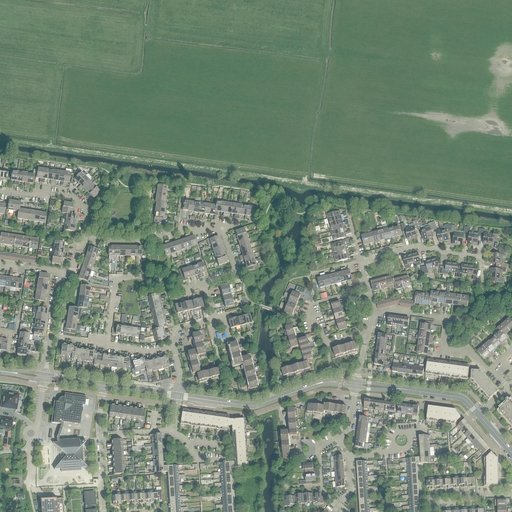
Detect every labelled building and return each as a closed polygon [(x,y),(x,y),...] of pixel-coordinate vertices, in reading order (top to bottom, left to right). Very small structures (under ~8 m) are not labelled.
[(0,181),(7,182),(8,171),(0,169),(0,181)] [(76,181),(78,183),(85,177),(81,173),(77,177),(74,179),(71,182),(73,184),(76,181)] [(79,190),(89,181),(85,177),(78,183),(80,185),(77,188),(79,190)] [(92,184),(89,181),(79,190),(81,192),(84,189),(86,191),(92,184)] [(89,195),(96,188),(92,184),(86,191),(88,193),(85,196),(86,198),(89,195)] [(100,192),(96,188),(89,195),(93,199),(92,200),(94,203),(103,194),(101,191),(100,192)] [(13,211),(18,212),(19,210),(20,205),(23,205),(23,201),(20,200),(20,203),(15,202),(13,211)] [(258,207),(257,207),(254,206),(254,208),(249,207),(247,216),(252,217),(252,219),(256,219),(258,207)] [(326,215),(327,219),(341,216),(339,211),(326,215)] [(413,227),(409,228),(412,239),(417,238),(414,229),(418,228),(420,227),(419,223),(418,220),(415,221),(412,222),(413,227)] [(429,227),(425,228),(428,239),(432,238),(430,231),(436,229),(434,222),(428,224),(429,227)] [(421,223),(419,223),(420,227),(418,228),(419,230),(420,230),(423,240),(428,239),(425,228),(423,229),(421,223)] [(408,240),(412,239),(409,228),(405,229),(404,224),(400,225),(402,232),(405,231),(408,240)] [(445,229),(440,230),(443,241),(448,240),(446,233),(450,232),(451,232),(452,226),(448,225),(444,226),(445,229)] [(463,235),(466,235),(467,228),(464,227),(463,234),(459,233),(457,245),(462,245),(463,235)] [(233,239),(246,234),(244,229),(235,232),(236,235),(232,236),(233,239)] [(478,237),(481,237),(482,230),(479,229),(478,234),(474,234),(472,245),(477,246),(478,237)] [(497,239),(498,232),(494,231),(493,234),(489,234),(487,245),(492,246),(493,240),(497,240),(497,239)] [(345,233),(331,237),(333,241),(346,238),(345,233)] [(0,243),(7,245),(8,235),(1,234),(0,238),(0,243)] [(191,247),(187,234),(185,235),(186,239),(183,240),(186,249),(191,247)] [(197,245),(194,237),(191,238),(189,234),(187,234),(191,247),(197,245)] [(7,245),(14,246),(16,236),(8,235),(7,245)] [(21,247),(23,237),(16,236),(14,246),(21,247)] [(21,247),(29,248),(30,238),(23,237),(21,247)] [(186,249),(183,240),(180,241),(179,237),(177,238),(181,251),(186,249)] [(220,242),(219,237),(209,240),(211,245),(220,242)] [(29,248),(36,249),(38,240),(30,238),(29,248)] [(177,238),(174,239),(176,243),(173,243),(176,252),(181,251),(177,238)] [(236,249),(249,244),(247,239),(238,242),(239,245),(235,246),(236,249)] [(169,240),(166,241),(171,254),(176,252),(173,243),(170,244),(169,240)] [(171,254),(166,241),(164,242),(165,246),(162,247),(165,256),(171,254)] [(330,245),(332,249),(345,246),(344,241),(330,245)] [(211,245),(213,250),(222,247),(220,242),(211,245)] [(242,252),(250,249),(249,244),(236,249),(237,251),(241,250),(242,252)] [(89,248),(87,252),(96,255),(98,251),(92,248),(92,246),(88,245),(88,248),(89,248)] [(491,254),(490,258),(503,260),(504,256),(505,256),(507,246),(499,245),(498,255),(491,254)] [(222,247),(213,250),(215,256),(224,252),(222,247)] [(239,259),(252,255),(250,249),(242,252),(243,255),(239,257),(239,259)] [(94,261),(96,255),(87,252),(86,256),(82,254),(81,257),(94,261)] [(215,256),(216,261),(225,258),(224,252),(215,256)] [(414,263),(412,254),(406,256),(403,257),(405,261),(407,268),(410,267),(409,264),(414,263)] [(245,263),(254,260),(252,255),(239,259),(240,261),(244,260),(245,263)] [(348,255),(334,258),(335,263),(349,259),(348,255)] [(93,266),(94,261),(81,257),(81,259),(85,260),(84,263),(93,266)] [(225,258),(216,261),(218,266),(227,263),(225,258)] [(430,260),(433,269),(438,267),(438,266),(441,265),(439,258),(436,259),(430,260)] [(503,260),(490,258),(490,263),(498,264),(498,267),(505,268),(508,268),(508,265),(503,265),(503,260)] [(254,260),(245,263),(247,268),(245,268),(246,272),(258,268),(257,265),(259,264),(258,259),(254,260)] [(423,267),(425,274),(428,273),(428,270),(433,269),(430,260),(425,262),(426,266),(423,267)] [(451,272),(452,263),(446,262),(445,267),(443,267),(442,274),(448,275),(448,272),(451,272)] [(78,267),(91,271),(93,266),(84,263),(83,266),(79,265),(78,267)] [(202,273),(205,272),(206,272),(203,263),(196,265),(201,278),(204,277),(202,273)] [(452,263),(451,272),(456,273),(455,277),(458,278),(459,271),(457,270),(458,264),(452,263)] [(199,279),(201,278),(196,265),(191,267),(193,276),(198,275),(199,279)] [(462,273),(467,274),(469,265),(463,265),(462,271),(459,271),(458,278),(461,278),(462,273)] [(474,266),(469,265),(467,274),(473,275),(472,280),(475,280),(476,273),(477,267),(474,266)] [(89,276),(91,271),(78,267),(77,269),(81,271),(80,273),(89,276)] [(185,269),(188,278),(190,277),(191,281),(193,281),(192,277),(193,276),(191,267),(185,269)] [(352,280),(350,275),(349,271),(346,272),(345,268),(343,268),(346,281),(352,280)] [(185,279),(188,278),(185,269),(182,270),(182,269),(178,270),(182,282),(186,281),(185,279)] [(341,283),(339,274),(336,274),(335,270),(332,271),(336,284),(341,283)] [(78,279),(83,280),(87,282),(89,276),(80,273),(79,276),(75,275),(75,277),(78,279)] [(331,285),(328,276),(325,277),(324,273),(322,274),(325,287),(331,285)] [(501,278),(501,275),(490,274),(489,278),(496,279),(496,282),(503,283),(504,278),(501,278)] [(393,280),(394,280),(393,276),(385,278),(388,288),(395,286),(393,280)] [(407,289),(407,287),(411,286),(408,276),(401,278),(403,288),(404,290),(407,289)] [(388,288),(385,278),(378,280),(381,290),(388,288)] [(403,288),(401,278),(394,280),(393,280),(395,286),(396,290),(403,288)] [(381,290),(378,280),(371,282),(373,292),(381,290)] [(300,295),(292,292),(290,291),(288,296),(290,297),(298,300),(300,295)] [(431,292),(431,296),(430,302),(430,306),(433,306),(433,303),(437,303),(439,293),(431,292)] [(441,307),(444,308),(446,294),(439,293),(437,303),(441,304),(441,307)] [(159,294),(148,296),(156,329),(152,330),(155,342),(166,339),(163,328),(167,328),(159,294)] [(418,308),(422,308),(423,295),(416,294),(414,304),(419,304),(418,308)] [(448,305),(452,305),(454,295),(446,294),(444,308),(448,308),(448,305)] [(431,296),(423,295),(422,308),(425,308),(425,305),(430,306),(430,302),(431,296)] [(456,309),(459,310),(461,296),(454,295),(452,305),(456,306),(456,309)] [(469,297),(461,296),(459,310),(462,310),(463,307),(467,307),(469,297)] [(296,305),(298,300),(290,297),(288,302),(296,305)] [(336,303),(336,301),(335,300),(331,301),(332,304),(331,305),(332,310),(341,307),(339,302),(336,303)] [(288,302),(286,307),(294,310),(296,305),(288,302)] [(181,314),(182,313),(180,304),(175,305),(175,306),(173,307),(174,310),(176,310),(177,314),(181,313),(181,314)] [(292,316),(294,310),(286,307),(284,312),(292,316)] [(503,324),(509,331),(511,329),(511,322),(509,319),(503,324)] [(430,333),(430,330),(431,326),(433,326),(433,322),(427,321),(427,325),(421,324),(420,331),(430,333)] [(75,330),(76,325),(67,324),(66,329),(64,329),(64,332),(69,333),(76,334),(76,331),(75,330)] [(115,335),(138,338),(140,327),(117,324),(115,335)] [(504,336),(509,331),(503,324),(497,329),(500,332),(504,336)] [(429,337),(430,333),(420,331),(419,336),(416,335),(416,338),(419,339),(432,341),(433,337),(429,337)] [(494,337),(503,347),(506,345),(503,342),(507,339),(504,336),(500,332),(494,337)] [(301,336),(302,339),(308,362),(310,361),(310,363),(312,363),(311,361),(311,360),(313,359),(306,338),(311,337),(310,334),(301,336)] [(501,349),(503,347),(494,337),(489,342),(495,349),(498,346),(501,349)] [(308,362),(302,339),(298,340),(304,361),(307,361),(308,361),(308,362)] [(432,344),(432,341),(419,339),(418,346),(428,348),(428,344),(432,344)] [(349,342),(346,343),(347,345),(340,347),(339,345),(336,346),(337,348),(333,349),(335,358),(357,352),(355,348),(358,347),(356,340),(353,341),(354,343),(350,344),(349,342)] [(483,347),(492,357),(494,355),(492,352),(495,349),(489,342),(483,347)] [(292,348),(298,346),(297,343),(289,345),(290,349),(285,350),(286,353),(293,351),(292,348)] [(60,355),(66,356),(71,357),(71,359),(94,362),(93,365),(128,369),(130,358),(96,354),(96,351),(73,348),(74,346),(62,344),(60,355)] [(427,352),(428,348),(418,346),(417,354),(430,356),(431,352),(427,352)] [(492,357),(483,347),(477,352),(484,359),(487,356),(489,359),(492,357)] [(191,348),(189,349),(195,373),(199,372),(194,350),(191,351),(191,348)] [(195,373),(189,349),(186,349),(187,352),(186,352),(191,374),(195,373)] [(241,358),(242,362),(250,359),(249,356),(248,356),(247,353),(243,354),(244,357),(241,358)] [(146,373),(169,367),(166,356),(144,362),(143,358),(132,361),(134,369),(132,370),(134,376),(141,374),(140,370),(145,369),(146,373)] [(240,360),(232,362),(232,366),(234,366),(235,369),(239,368),(238,365),(241,364),(240,360)] [(312,365),(309,366),(308,362),(304,363),(306,372),(313,370),(312,365)] [(425,374),(439,376),(441,364),(427,362),(425,374)] [(439,376),(453,378),(455,365),(441,364),(439,376)] [(467,380),(469,367),(455,365),(453,378),(467,380)] [(217,378),(221,377),(220,376),(223,375),(221,371),(219,371),(218,369),(214,370),(217,378)] [(479,371),(471,371),(471,378),(469,380),(478,390),(488,382),(479,371)] [(488,401),(497,393),(488,382),(478,390),(488,401)] [(2,407),(16,409),(18,395),(4,393),(2,407)] [(82,406),(85,406),(86,397),(64,394),(64,398),(63,397),(62,398),(61,398),(60,398),(60,399),(59,399),(59,400),(58,400),(58,401),(58,402),(54,402),(51,423),(60,424),(61,422),(60,427),(56,438),(57,443),(53,444),(65,455),(65,457),(54,470),(61,470),(61,472),(81,471),(81,468),(87,468),(83,464),(82,446),(86,442),(79,442),(79,439),(59,441),(59,443),(58,438),(62,428),(63,423),(80,425),(82,406)] [(125,407),(118,406),(119,402),(115,401),(114,405),(110,405),(109,416),(143,421),(145,410),(141,409),(142,405),(137,404),(137,409),(130,408),(130,403),(126,403),(125,407)] [(345,416),(345,415),(346,407),(342,407),(343,404),(339,404),(339,406),(332,405),(332,403),(329,402),(328,405),(324,404),(324,406),(321,406),(321,404),(318,403),(317,406),(308,404),(308,405),(306,405),(305,409),(307,409),(307,414),(323,416),(324,413),(345,416)] [(511,403),(510,402),(508,404),(507,403),(503,406),(504,407),(499,411),(509,422),(511,419),(511,403)] [(435,422),(440,423),(442,410),(428,408),(426,421),(432,421),(432,419),(435,420),(435,422)] [(296,409),(288,409),(289,420),(297,419),(296,409)] [(180,423),(192,424),(194,412),(182,410),(180,423)] [(440,423),(446,423),(446,421),(448,422),(448,424),(454,424),(454,422),(460,418),(456,412),(442,410),(440,423)] [(92,434),(94,412),(88,411),(86,434),(92,434)] [(192,424),(204,426),(205,414),(194,412),(192,424)] [(204,426),(215,428),(217,415),(205,414),(204,426)] [(227,429),(229,420),(229,417),(217,415),(215,428),(227,429)] [(13,423),(13,419),(9,418),(4,418),(0,417),(0,426),(3,427),(7,428),(12,429),(12,425),(13,423)] [(297,419),(289,420),(289,431),(298,430),(297,419)] [(231,420),(232,436),(246,435),(245,420),(231,420)] [(463,421),(457,426),(460,431),(467,425),(463,421)] [(467,425),(460,431),(464,435),(470,429),(467,425)] [(470,429),(464,435),(468,439),(474,433),(470,429)] [(298,430),(289,431),(290,437),(293,436),(293,439),(297,439),(297,436),(299,436),(298,434),(298,433),(298,430)] [(283,462),(288,461),(288,458),(290,458),(288,431),(279,432),(281,459),(283,459),(283,462)] [(474,433),(468,439),(471,443),(478,437),(474,433)] [(247,451),(246,435),(232,436),(233,452),(247,451)] [(478,437),(471,443),(475,447),(481,441),(478,437)] [(122,440),(111,440),(113,475),(124,474),(122,440)] [(481,441),(475,447),(478,451),(485,445),(481,441)] [(485,445),(478,451),(482,455),(489,450),(485,445)] [(248,467),(247,451),(233,452),(234,468),(248,467)] [(333,457),(334,462),(343,461),(343,456),(339,456),(338,453),(332,454),(332,457),(333,457)] [(486,458),(484,458),(484,464),(486,464),(486,467),(484,467),(484,472),(497,472),(496,458),(491,453),(486,458)] [(306,473),(318,472),(318,469),(313,469),(313,468),(312,464),(303,464),(303,470),(304,470),(305,473),(306,473)] [(299,481),(300,485),(312,484),(311,481),(315,481),(315,477),(315,476),(320,475),(319,472),(318,472),(306,473),(306,476),(305,476),(305,481),(299,481)] [(497,486),(497,472),(484,472),(484,478),(486,478),(486,480),(484,480),(484,486),(497,486)] [(469,478),(467,478),(466,478),(467,485),(469,485),(469,487),(475,487),(474,475),(468,476),(469,478)] [(452,479),(450,480),(451,486),(453,486),(453,488),(459,488),(459,485),(458,479),(458,476),(452,477),(452,479)] [(461,479),(458,479),(459,485),(461,485),(461,488),(467,487),(467,485),(466,478),(467,478),(466,476),(460,476),(461,479)] [(436,480),(434,481),(435,487),(437,487),(437,489),(443,489),(443,486),(442,480),(442,477),(436,478),(436,480)] [(444,480),(442,480),(443,486),(445,486),(445,489),(451,488),(451,486),(450,480),(450,477),(444,477),(444,480)] [(435,490),(435,487),(434,481),(434,478),(428,478),(428,481),(426,481),(426,487),(429,487),(429,490),(435,490)] [(345,487),(344,482),(335,482),(335,483),(332,483),(333,491),(341,491),(341,487),(345,487)] [(91,505),(95,505),(94,493),(85,493),(85,490),(82,490),(83,495),(85,495),(85,505),(91,505)] [(155,493),(153,493),(153,500),(155,500),(155,502),(161,502),(161,490),(155,491),(155,493)] [(139,494),(137,494),(136,495),(137,501),(139,501),(139,503),(145,503),(145,502),(145,500),(145,494),(144,491),(138,492),(139,494)] [(153,493),(153,491),(147,491),(147,494),(145,494),(145,500),(145,502),(147,502),(147,503),(153,502),(153,500),(153,493)] [(122,495),(120,496),(121,502),(121,503),(123,503),(123,504),(129,504),(129,501),(128,495),(128,492),(122,493),(122,495)] [(136,495),(137,494),(136,492),(130,492),(131,495),(128,495),(129,501),(131,501),(131,504),(137,503),(137,501),(136,495)] [(121,503),(121,502),(120,496),(120,493),(114,493),(114,496),(112,496),(112,502),(115,502),(115,505),(121,505),(121,503)] [(303,494),(304,504),(310,504),(309,502),(312,502),(313,502),(312,495),(312,493),(309,494),(309,493),(307,493),(307,494),(303,494)] [(304,504),(303,494),(299,495),(299,494),(298,494),(298,495),(294,495),(294,496),(295,496),(295,503),(298,503),(298,504),(304,504)] [(325,504),(325,500),(324,497),(321,497),(321,494),(317,494),(316,494),(315,494),(312,495),(313,502),(312,502),(313,503),(316,503),(316,504),(325,504)] [(295,496),(294,496),(291,496),(290,496),(290,497),(286,497),(286,500),(283,501),(283,507),(292,506),(292,505),(295,505),(295,503),(295,496)] [(42,511),(63,511),(62,498),(41,499),(42,511)]
